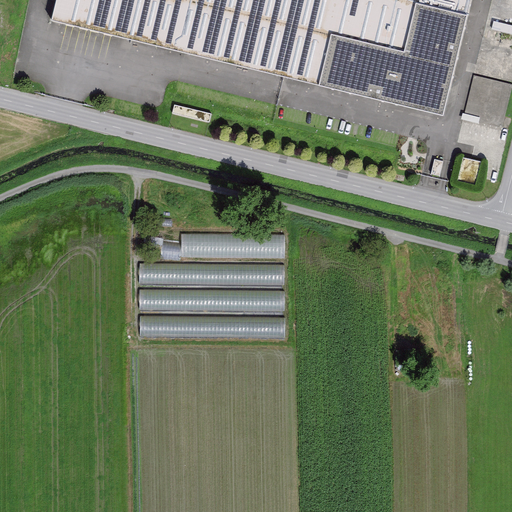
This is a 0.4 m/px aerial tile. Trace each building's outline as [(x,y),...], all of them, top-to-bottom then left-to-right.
[(443,116),(471,0),(56,0),(51,22),(443,116)] [(511,23),(496,19),(494,28),(511,33),(511,23)] [(210,123),(213,112),(176,102),(174,113),(210,123)] [(477,180),(481,158),(464,155),(460,177),(477,180)] [(141,284),(286,284),(286,263),(141,263),(141,284)] [(286,311),(286,289),(141,289),(141,310),(286,311)] [(287,317),(142,316),(142,336),(286,337),(287,317)]
